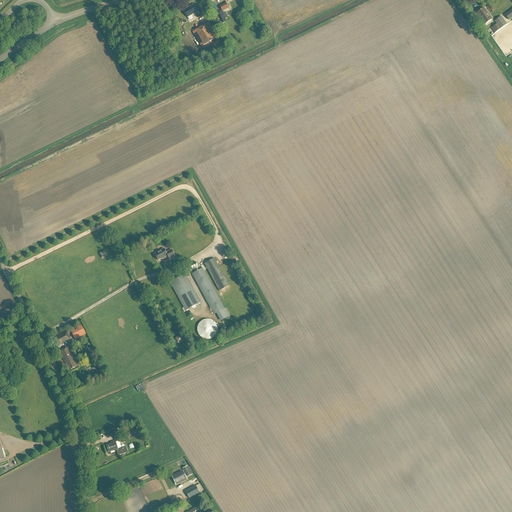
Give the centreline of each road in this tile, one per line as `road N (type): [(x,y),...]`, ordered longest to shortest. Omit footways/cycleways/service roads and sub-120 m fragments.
road 1 (unknown): [(6,272),(185,185),(219,233),(212,250),(178,266)]
road 2 (unclassified): [(84,511),(83,438),(38,336)]
